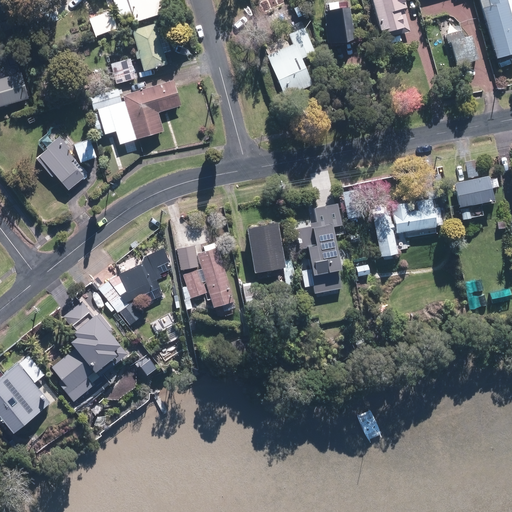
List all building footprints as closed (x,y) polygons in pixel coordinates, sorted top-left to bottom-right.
[(0,0),(0,15),(9,14),(7,0),(0,0)] [(118,0),(128,26),(169,10),(164,0),(118,0)] [(379,30),(380,34),(399,28),(400,34),(407,32),(401,13),(395,15),(394,11),(401,8),(398,0),(366,0),(367,2),(364,3),(373,32),(379,30)] [(472,0),(489,60),(511,53),(511,48),(498,0),(472,0)] [(58,19),(52,2),(35,8),(41,25),(58,19)] [(319,13),(325,45),(351,40),(345,8),(331,11),(330,2),(319,4),(321,13),(319,13)] [(111,11),(90,18),(96,35),(117,28),(111,11)] [(144,58),(148,71),(171,65),(167,53),(175,51),(170,33),(163,35),(159,23),(136,29),(142,51),(139,52),(141,60),(144,58)] [(262,57),(280,98),(311,84),(300,60),(313,54),(302,28),(285,35),(289,45),(262,57)] [(451,33),(460,65),(474,61),(467,37),(461,38),(459,31),(451,33)] [(9,40),(11,48),(20,46),(18,38),(9,40)] [(114,63),(119,84),(138,79),(133,58),(114,63)] [(22,74),(0,79),(0,107),(28,100),(22,74)] [(116,132),(120,145),(167,130),(161,112),(185,105),(177,79),(124,95),(122,88),(90,97),(94,110),(91,111),(97,130),(103,129),(105,135),(116,132)] [(59,174),(72,190),(91,175),(79,161),(76,154),(75,151),(64,136),(50,147),(52,149),(41,158),(56,176),(59,174)] [(77,145),(83,162),(100,157),(94,139),(77,145)] [(466,162),(469,178),(478,176),(475,160),(466,162)] [(450,184),(455,209),(489,201),(484,177),(450,184)] [(339,194),(344,220),(355,218),(350,192),(339,194)] [(368,215),(376,257),(393,255),(389,235),(431,228),(431,226),(438,225),(434,206),(431,206),(432,209),(429,210),(427,199),(411,202),(412,211),(404,212),(402,204),(386,207),(389,224),(387,224),(385,212),(368,215)] [(332,227),(342,225),(338,203),(314,208),(317,223),(311,224),(311,227),(296,230),(300,250),(306,249),(310,268),(301,270),(304,287),(313,286),(314,294),(342,288),(338,270),(341,269),(332,227)] [(245,227),(254,272),(285,266),(277,222),(245,227)] [(494,223),(495,230),(503,228),(501,222),(494,223)] [(226,305),(228,310),(239,307),(218,242),(205,246),(207,252),(200,254),(204,265),(202,265),(204,273),(203,274),(201,270),(186,275),(189,286),(184,288),(191,308),(194,307),(192,299),(209,293),(205,282),(209,281),(218,307),(226,305)] [(198,265),(194,244),(178,247),(182,268),(198,265)] [(119,312),(130,325),(144,315),(132,301),(147,294),(150,301),(163,295),(157,280),(162,278),(160,274),(169,270),(167,263),(170,261),(163,248),(143,257),(141,264),(119,274),(119,275),(109,280),(98,288),(118,313),(119,312)] [(355,266),(357,276),(369,273),(367,263),(355,266)] [(240,285),(244,310),(259,307),(255,283),(240,285)] [(95,315),(83,300),(61,317),(72,331),(71,332),(75,337),(70,341),(75,347),(52,366),(64,381),(60,384),(73,400),(95,383),(89,376),(95,371),(99,376),(127,354),(109,333),(113,330),(99,312),(95,315)] [(236,341),(241,355),(256,350),(253,341),(246,343),(244,338),(236,341)] [(362,338),(355,341),(357,349),(365,346),(362,338)] [(28,356),(0,378),(0,415),(13,432),(51,402),(35,382),(43,375),(28,356)]
